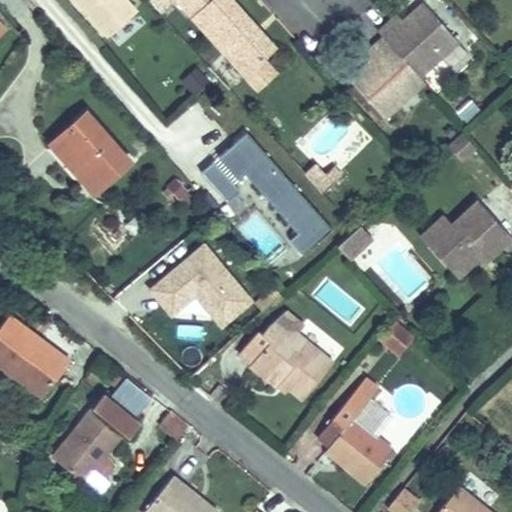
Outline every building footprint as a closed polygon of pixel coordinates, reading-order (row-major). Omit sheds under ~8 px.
[(125,0),(76,0),(78,3),(84,3),(89,9),(86,11),(108,36),(136,12),(125,0)] [(202,0),(172,0),(171,2),(184,17),(200,2),(202,0)] [(253,0),(202,0),(200,2),(270,79),(289,62),(301,52),(253,0)] [(461,87),(453,80),(492,45),(458,6),(436,26),(427,34),(419,26),(409,35),(415,42),(407,50),(416,60),(403,71),(385,88),(418,125),(461,87)] [(0,11),(0,41),(8,50),(23,37),(0,11)] [(428,17),(419,26),(427,34),(436,26),(428,17)] [(395,60),(403,71),(416,60),(407,50),(395,60)] [(289,62),(270,79),(283,94),(302,77),(289,62)] [(126,87),(166,131),(188,110),(149,67),(126,87)] [(180,83),(194,98),(209,85),(195,69),(180,83)] [(107,196),(144,165),(99,113),(73,134),(101,167),(90,176),(107,196)] [(199,175),(228,207),(253,185),(297,234),(288,242),(303,258),(333,231),(247,134),(199,175)] [(476,168),(490,156),(475,140),(461,153),(476,168)] [(344,175),(334,165),(323,175),(340,195),(347,188),(351,184),(358,178),(351,169),(344,175)] [(356,189),(351,184),(347,188),(351,193),(356,189)] [(469,231),(444,255),(476,287),(503,261),(507,256),(511,261),(511,222),(495,205),(469,231)] [(432,241),(444,255),(469,231),(458,217),(432,241)] [(390,240),(378,226),(362,242),(373,255),(390,240)] [(373,255),(362,242),(355,247),(367,261),(373,255)] [(172,321),(193,302),(221,332),(254,302),(200,243),(146,292),(172,321)] [(511,261),(507,256),(503,261),(508,266),(511,262),(511,261)] [(15,315),(0,335),(0,361),(51,397),(77,359),(65,351),(62,357),(37,340),(41,333),(15,315)] [(261,371),(260,373),(287,395),(292,388),(315,406),(343,369),(306,341),(312,332),(294,319),(276,332),(270,341),(266,337),(248,362),(261,371)] [(378,340),(397,358),(414,339),(395,321),(378,340)] [(202,340),(203,328),(181,327),(180,339),(202,340)] [(41,333),(37,340),(62,357),(65,351),(41,333)] [(260,333),(237,354),(248,362),(266,337),(260,333)] [(380,379),(333,441),(344,450),(364,465),(359,471),(382,489),(409,454),(388,438),(368,423),(385,400),(394,390),(380,379)] [(116,455),(134,430),(138,433),(148,420),(111,392),(101,405),(63,457),(97,482),(116,455)] [(405,416),(385,400),(368,423),(388,438),(405,416)] [(181,440),(187,422),(165,414),(159,433),(181,440)] [(364,465),(344,450),(341,458),(359,471),(364,465)] [(116,455),(97,482),(103,486),(122,460),(116,455)] [(189,473),(158,511),(157,511),(232,511),(235,509),(189,473)] [(507,511),(475,488),(458,511),(507,511)]
